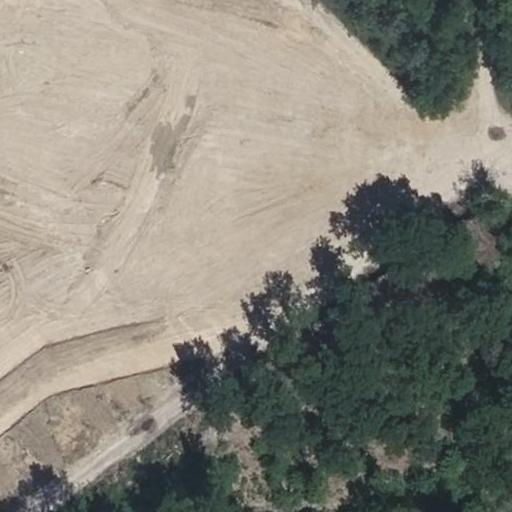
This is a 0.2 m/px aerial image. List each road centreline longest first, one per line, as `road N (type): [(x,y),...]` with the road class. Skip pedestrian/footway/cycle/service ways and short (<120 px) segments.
road 1 (track): [(479,161),(33,511)]
road 2 (track): [(282,0),(400,139),(479,161)]
